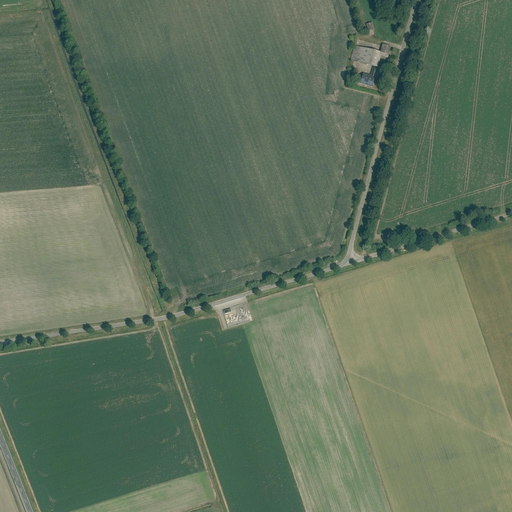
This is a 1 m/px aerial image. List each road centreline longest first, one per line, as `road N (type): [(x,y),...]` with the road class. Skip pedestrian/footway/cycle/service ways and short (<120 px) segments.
road 1 (unclassified): [(0,343),(175,316),(351,261)]
road 2 (unclassified): [(416,0),(351,261)]
road 3 (unclassified): [(351,261),(511,213)]
road 4 (track): [(105,185),(156,320)]
